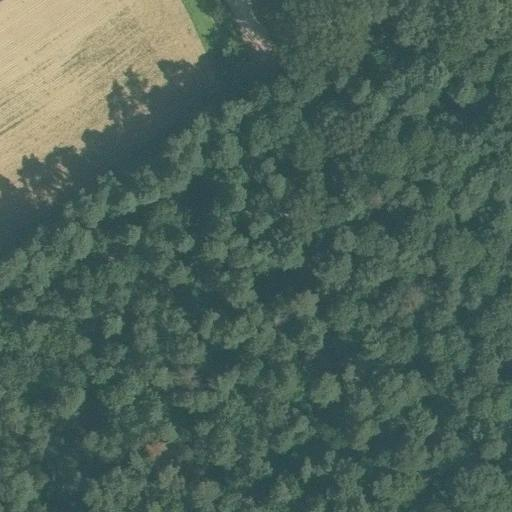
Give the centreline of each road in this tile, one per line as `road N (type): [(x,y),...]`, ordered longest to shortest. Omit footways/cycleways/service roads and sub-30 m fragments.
road 1 (track): [(354,511),(304,216),(253,38)]
road 2 (track): [(253,38),(474,0)]
road 3 (track): [(511,422),(341,450)]
